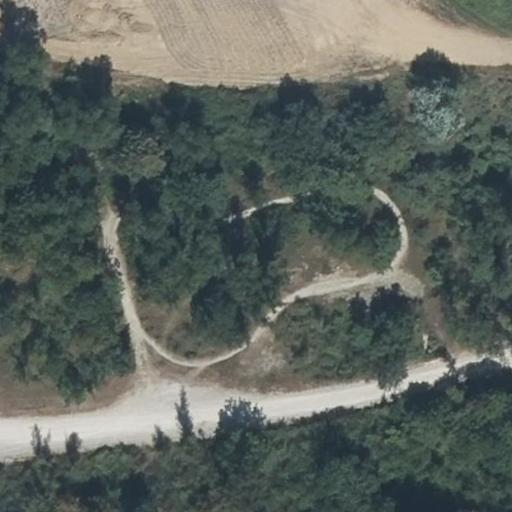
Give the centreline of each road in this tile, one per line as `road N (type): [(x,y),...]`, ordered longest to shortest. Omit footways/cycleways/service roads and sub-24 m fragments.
road 1 (track): [(0,437),(331,394),(511,361)]
road 2 (track): [(153,418),(78,141),(0,122)]
